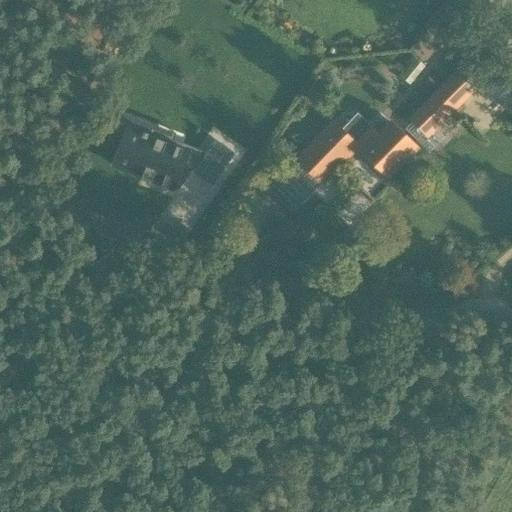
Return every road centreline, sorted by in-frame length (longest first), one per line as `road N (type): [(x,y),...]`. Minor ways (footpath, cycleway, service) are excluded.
road 1 (unclassified): [(511,292),(414,296),(350,287),(0,166)]
road 2 (track): [(511,242),(466,294),(379,345),(252,442),(190,511)]
